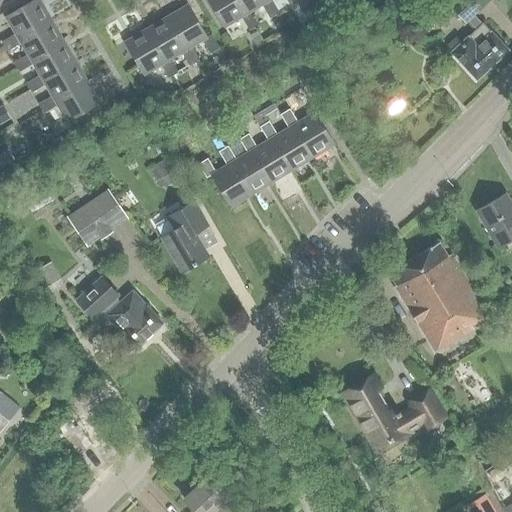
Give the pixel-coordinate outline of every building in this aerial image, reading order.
[(7,50),(20,42),(17,38),(49,18),(38,0),(33,0),(5,17),(14,33),(1,41),(7,50)] [(249,30),(253,27),(258,24),(250,11),(246,14),(237,0),(208,0),(224,27),(241,16),(249,30)] [(265,0),(237,0),(246,14),(250,11),(262,4),(270,17),(278,12),(270,0),(269,0),(266,2),(265,0)] [(453,0),(448,6),(467,24),(474,31),(450,52),(476,80),(508,50),(482,23),(481,24),(474,16),(490,0),(453,0)] [(186,4),(167,16),(186,49),(190,47),(190,46),(202,40),(210,53),(219,48),(211,34),(206,37),(186,4)] [(167,16),(146,29),(165,61),(170,59),(181,52),(189,65),(198,60),(190,47),(186,49),(167,16)] [(14,61),(16,66),(19,70),(31,63),(29,58),(61,39),(49,18),(17,38),(20,42),(27,54),(14,61)] [(169,78),(173,75),(178,72),(170,59),(165,61),(146,29),(124,42),(143,74),(160,63),(169,78)] [(257,31),(249,35),(256,48),(264,44),(257,31)] [(355,43),(364,57),(379,47),(369,33),(355,43)] [(74,60),(61,39),(29,58),(31,63),(38,74),(26,82),(31,91),(43,83),(41,79),(74,60)] [(221,53),(213,58),(219,69),(228,64),(221,53)] [(86,81),(74,60),(41,79),(43,83),(51,95),(38,103),(43,112),(56,104),(54,100),(86,81)] [(98,101),(86,81),(54,100),(56,104),(63,115),(50,123),(56,133),(69,125),(66,120),(98,101)] [(289,109),(288,110),(281,97),(273,102),(288,127),(292,125),(312,157),(333,144),(314,112),(297,122),(289,109)] [(262,110),(252,116),(257,124),(259,127),(260,127),(269,121),(262,110)] [(260,127),(267,139),(271,137),(292,169),(312,157),(292,125),(288,127),(276,134),(269,121),(260,127)] [(240,139),(247,151),(251,148),(271,182),(292,169),(271,137),(267,139),(256,147),(248,134),(240,139)] [(219,151),(227,163),(231,161),(250,194),(271,182),(251,148),(247,151),(235,158),(228,146),(219,151)] [(4,152),(0,154),(0,166),(1,168),(10,161),(4,152)] [(230,207),(246,197),(250,194),(231,161),(227,163),(215,170),(207,158),(198,163),(206,176),(210,173),(230,207)] [(154,169),(165,187),(181,178),(170,159),(154,169)] [(28,204),(32,212),(54,200),(44,181),(13,198),(19,209),(28,204)] [(64,217),(81,243),(124,214),(106,188),(64,217)] [(476,211),(497,248),(511,239),(511,207),(505,194),(476,211)] [(160,237),(180,271),(208,255),(194,232),(207,224),(193,200),(167,216),(174,228),(160,237)] [(484,311),(450,255),(446,257),(437,243),(388,272),(396,285),(394,286),(434,352),(473,328),(468,321),(484,311)] [(29,274),(43,297),(64,284),(50,262),(29,274)] [(92,317),(102,308),(106,313),(105,313),(119,329),(112,336),(114,344),(119,349),(127,353),(134,346),(135,347),(162,322),(146,305),(146,306),(131,290),(118,302),(115,298),(118,295),(100,276),(75,299),(92,317)] [(30,340),(44,370),(63,362),(49,331),(30,340)] [(342,394),(376,451),(405,434),(404,433),(421,423),(424,428),(442,417),(427,391),(408,402),(412,407),(399,415),(397,411),(393,413),(379,390),(384,388),(376,374),(342,394)] [(0,431),(9,421),(0,413),(0,431)] [(228,457),(206,477),(238,511),(239,511),(246,506),(231,490),(246,476),(228,457)] [(489,472),(489,479),(495,482),(501,479),(501,472),(495,469),(489,472)] [(225,511),(226,511),(225,511),(238,511),(206,477),(184,498),(197,511),(225,511)] [(495,511),(485,494),(463,506),(466,511),(495,511)]
